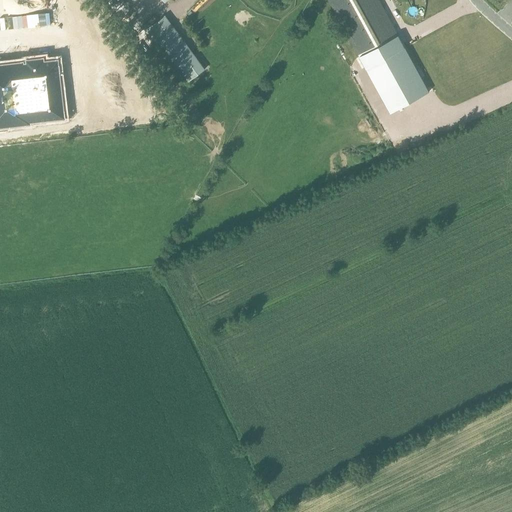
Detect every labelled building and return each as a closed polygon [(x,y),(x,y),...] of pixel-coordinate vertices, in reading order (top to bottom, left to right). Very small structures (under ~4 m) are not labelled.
[(0,0),(0,17),(15,15),(13,0),(0,0)] [(378,0),(328,0),(359,57),(398,36),(395,30),(378,0)] [(163,18),(147,29),(187,83),(203,71),(175,32),(174,33),(163,18)] [(404,48),(366,69),(390,113),(428,92),(404,48)] [(0,127),(31,124),(31,122),(66,118),(60,71),(61,71),(60,68),(59,59),(44,61),(44,58),(27,60),(27,63),(24,63),(24,61),(0,64),(0,127)]
